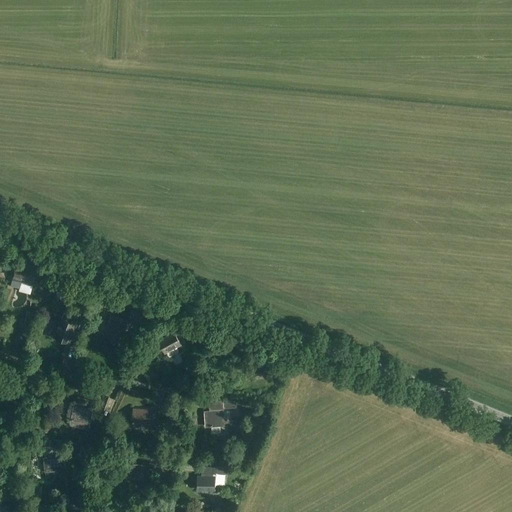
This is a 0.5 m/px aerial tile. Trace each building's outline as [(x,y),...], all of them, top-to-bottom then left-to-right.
[(58,261),(44,256),(41,262),(55,268),(58,261)] [(17,262),(12,280),(21,282),(33,285),(34,280),(37,267),(26,264),(27,259),(18,257),(17,262)] [(76,323),(78,318),(64,313),(62,318),(60,317),(58,322),(57,322),(52,337),(69,343),(72,336),(73,336),(77,324),(76,323)] [(126,321),(115,317),(111,316),(106,327),(108,327),(103,339),(117,344),(126,321)] [(163,352),(165,351),(168,357),(170,358),(178,353),(179,351),(176,346),(179,344),(174,336),(177,334),(175,330),(172,332),(157,340),(163,352)] [(263,373),(268,372),(266,358),(248,361),(250,374),(263,372),(263,373)] [(95,410),(96,406),(89,405),(89,409),(73,406),(71,419),(83,421),(83,422),(89,423),(91,410),(95,410)] [(249,406),(249,412),(257,413),(258,406),(249,405),(249,406)] [(155,418),(156,407),(151,406),(151,410),(133,409),(132,422),(144,423),(144,424),(150,424),(150,418),(155,418)] [(210,431),(212,432),(212,434),(221,433),(221,427),(223,426),(222,410),(204,411),(206,428),(210,427),(210,431)] [(40,422),(38,431),(47,433),(49,424),(40,422)] [(73,445),(75,440),(68,437),(66,443),(73,445)] [(52,439),(50,446),(58,448),(60,441),(52,439)] [(57,470),(63,470),(62,456),(44,458),(45,471),(57,470)] [(146,468),(147,461),(142,461),(142,465),(125,464),(124,477),(135,478),(135,479),(141,479),(142,468),(146,468)] [(215,490),(215,476),(197,476),(196,490),(215,490)]
